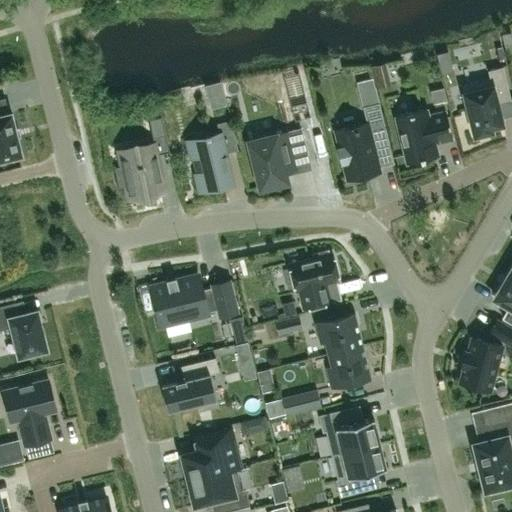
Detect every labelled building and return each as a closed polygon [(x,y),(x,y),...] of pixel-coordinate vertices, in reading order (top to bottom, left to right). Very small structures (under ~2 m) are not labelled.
[(474,135),(492,131),(491,127),(502,124),(498,103),(511,100),(504,67),(489,70),(490,78),(462,84),(474,135)] [(395,116),(406,163),(437,155),(434,142),(452,138),(445,110),(427,115),(426,108),(395,116)] [(0,160),(22,155),(11,112),(0,114),(0,160)] [(343,163),(346,179),(379,171),(376,157),(379,153),(390,150),(381,113),(365,117),(366,123),(335,130),(339,147),(337,148),(341,163),(343,163)] [(126,148),(129,164),(115,167),(114,164),(113,165),(118,190),(120,190),(119,187),(126,186),(128,199),(164,192),(156,154),(169,152),(161,116),(164,134),(152,137),(153,142),(126,148)] [(199,191),(232,183),(225,153),(238,150),(230,120),(216,123),(219,133),(210,135),(210,132),(205,134),(206,136),(187,141),(199,191)] [(248,141),(260,188),(287,181),(285,172),(296,169),(295,163),(308,159),(300,128),(275,134),(248,141)] [(326,283),(339,280),(332,253),(329,254),(328,250),(313,254),(314,257),(289,263),(296,291),(298,290),(303,308),(330,301),(326,283)] [(511,267),(494,298),(511,308),(511,267)] [(198,275),(176,280),(175,277),(166,279),(167,283),(151,287),(153,296),(153,298),(158,315),(158,314),(160,324),(207,312),(219,309),(220,316),(222,315),(223,315),(234,313),(234,312),(236,312),(228,280),(226,281),(226,280),(215,283),(213,284),(213,286),(202,289),(201,284),(200,284),(198,275)] [(37,309),(14,314),(11,303),(0,305),(0,329),(10,327),(18,356),(28,353),(29,357),(43,353),(42,350),(47,349),(37,309)] [(314,322),(320,343),(324,342),(327,353),(359,345),(363,343),(354,311),(314,322)] [(278,333),(301,328),(298,315),(275,321),(278,333)] [(242,317),(231,320),(236,343),(248,340),(242,317)] [(511,328),(497,319),(489,332),(511,345),(511,328)] [(463,367),(459,382),(490,390),(502,345),(471,337),(467,351),(465,351),(460,366),(463,367)] [(240,364),(252,361),(247,342),(235,345),(240,364)] [(332,387),(372,376),(363,343),(359,345),(327,353),(331,365),(326,366),(332,387)] [(161,385),(167,411),(217,399),(210,373),(218,371),(215,357),(181,365),(185,379),(161,385)] [(268,368),(255,371),(261,392),(273,389),(268,368)] [(56,409),(48,379),(2,390),(10,420),(18,418),(25,444),(50,438),(45,417),(43,418),(41,412),(56,409)] [(281,398),(285,414),(321,405),(317,389),(314,389),(281,398)] [(322,432),(325,431),(331,455),(379,443),(373,418),(347,424),(343,408),(318,415),(322,432)] [(506,488),(505,484),(511,482),(511,418),(486,425),(490,440),(477,444),(477,443),(474,444),(475,446),(479,460),(478,460),(481,472),(485,486),(485,487),(485,489),(488,488),(491,487),(492,491),(506,488)] [(199,435),(202,449),(182,454),(183,457),(178,458),(182,474),(186,472),(188,479),(239,466),(230,427),(199,435)] [(339,496),(364,490),(360,474),(386,468),(379,443),(331,455),(337,478),(335,479),(339,496)] [(239,466),(188,479),(195,504),(215,499),(218,511),(220,511),(249,505),(245,490),(242,491),(236,468),(240,467),(239,466)] [(110,511),(106,495),(59,506),(60,511),(110,511)] [(336,511),(396,511),(391,511),(370,511),(368,503),(336,511)]
